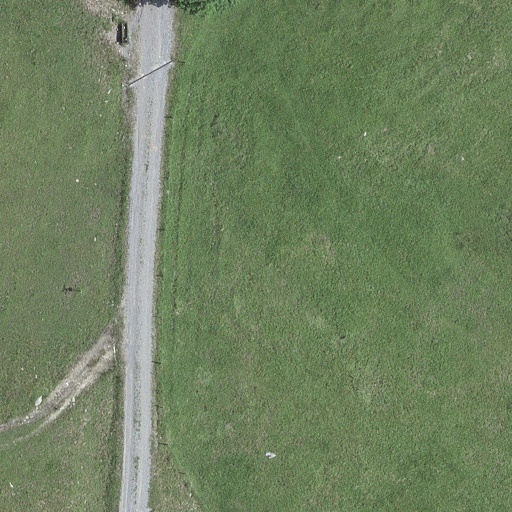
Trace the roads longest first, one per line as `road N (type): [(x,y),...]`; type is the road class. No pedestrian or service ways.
road 1 (track): [(151,0),(155,65),(127,511)]
road 2 (track): [(0,432),(51,416),(139,323)]
